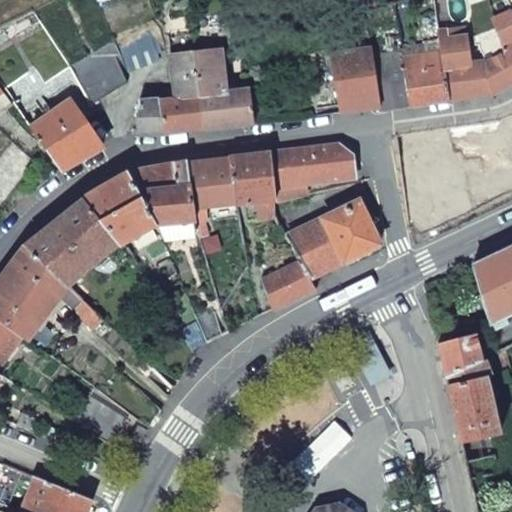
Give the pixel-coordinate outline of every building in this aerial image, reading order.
[(346,0),(348,13),(367,11),(365,0),(346,0)] [(439,25),(435,0),(408,0),(410,8),(422,6),(423,12),(420,12),(421,27),(439,25)] [(387,15),(386,6),(367,11),(368,19),(387,15)] [(511,61),(511,13),(511,11),(494,19),(499,33),(511,61)] [(130,71),(159,60),(157,53),(162,51),(155,29),(134,36),(122,44),(130,71)] [(404,56),(401,33),(390,34),(391,43),(392,54),(373,57),(381,109),(381,110),(410,106),(404,56)] [(496,93),(511,83),(511,61),(499,33),(491,37),(498,53),(485,61),(496,93)] [(448,100),(496,93),(485,61),(473,62),(466,36),(440,38),(442,52),(448,100)] [(120,54),(115,39),(71,65),(93,103),(126,83),(116,56),(120,54)] [(372,46),(373,57),(392,54),(391,43),(372,46)] [(381,109),(373,57),(372,46),(331,54),(341,113),(381,109)] [(222,50),(194,54),(203,129),(255,123),(250,86),(228,88),(227,79),(222,50)] [(404,56),(410,106),(448,100),(442,52),(404,56)] [(203,129),(194,54),(170,57),(176,97),(159,99),(164,134),(203,129)] [(250,86),(249,77),(227,79),(228,88),(250,86)] [(0,112),(12,105),(0,87),(0,112)] [(31,127),(62,170),(104,146),(71,99),(31,127)] [(136,134),(164,134),(159,99),(142,101),(132,130),(136,134)] [(341,145),(272,152),(278,202),(280,201),(302,196),(309,194),(309,186),(357,179),(354,155),(341,145)] [(232,158),(239,206),(256,204),(259,220),(280,217),(278,202),(272,152),(232,158)] [(190,163),(196,209),(239,206),(232,158),(190,163)] [(190,163),(130,173),(156,224),(163,236),(199,231),(196,209),(190,163)] [(90,195),(85,199),(119,246),(125,243),(156,224),(130,173),(90,195)] [(302,196),(280,201),(284,216),(306,209),(302,196)] [(27,243),(69,288),(119,246),(85,199),(27,243)] [(361,200),(288,235),(302,261),(312,279),(338,267),(381,246),(361,200)] [(27,243),(4,274),(51,313),(69,288),(27,243)] [(491,327),(511,316),(511,250),(474,270),(491,327)] [(264,280),(275,309),(317,289),(312,279),(302,261),(264,280)] [(0,279),(0,318),(25,336),(31,340),(51,313),(4,274),(0,279)] [(198,318),(196,314),(185,288),(166,297),(184,325),(198,318)] [(103,321),(81,300),(73,309),(95,329),(103,321)] [(198,318),(208,341),(227,332),(216,306),(196,314),(198,318)] [(0,318),(0,367),(1,368),(25,336),(0,318)] [(357,350),(371,377),(375,384),(391,376),(387,369),(373,342),(369,334),(353,342),(357,350)] [(439,343),(448,379),(484,361),(476,334),(439,343)] [(500,375),(511,373),(506,350),(499,354),(484,361),(448,379),(462,442),(507,432),(505,420),(499,421),(488,374),(499,371),(500,375)] [(328,367),(341,392),(355,385),(342,359),(328,367)] [(93,384),(76,418),(91,426),(109,395),(93,384)] [(109,395),(91,426),(102,432),(115,440),(124,427),(126,428),(132,418),(130,417),(133,412),(109,395)] [(0,407),(0,417),(11,422),(15,414),(0,407)] [(23,414),(17,425),(30,430),(36,419),(23,414)] [(140,441),(148,428),(141,424),(133,437),(140,441)] [(102,432),(99,436),(114,443),(115,440),(102,432)] [(0,476),(0,509),(6,511),(23,471),(5,464),(0,476)] [(39,478),(25,511),(89,511),(94,501),(39,478)]
